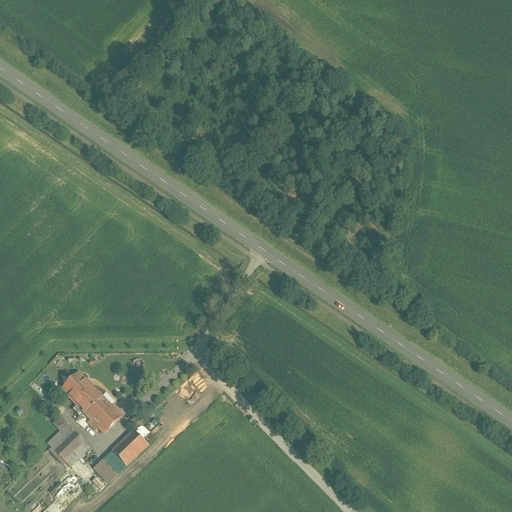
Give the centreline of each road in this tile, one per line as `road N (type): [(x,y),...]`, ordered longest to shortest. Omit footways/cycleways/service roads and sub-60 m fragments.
road 1 (unclassified): [(263,250),(200,352),(348,511)]
road 2 (tertiary): [(263,250),(0,68)]
road 3 (tertiary): [(511,422),(263,250)]
